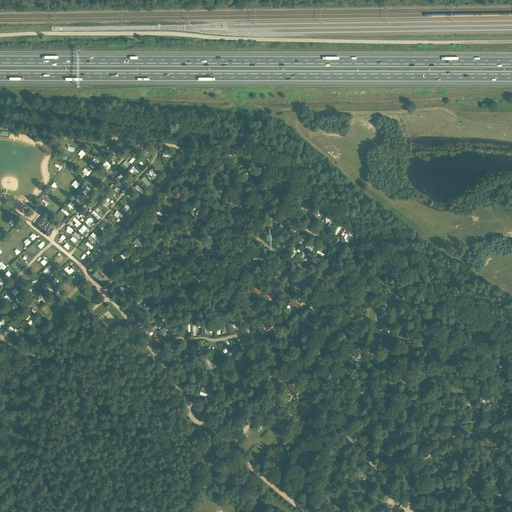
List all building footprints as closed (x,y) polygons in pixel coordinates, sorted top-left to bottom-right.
[(235,149),(237,149),(236,145),(226,147),(228,155),(235,153),(235,149)] [(145,148),(140,157),(143,159),(148,150),(145,148)] [(134,156),(128,163),(130,165),(136,158),(134,156)] [(259,163),(252,161),(249,168),(256,171),(259,163)] [(198,176),(204,168),(197,163),(192,169),(196,172),(195,174),(198,176)] [(151,169),(149,171),(153,176),(154,177),(156,178),(156,179),(158,177),(151,169)] [(184,172),(179,181),(182,183),(188,174),(184,172)] [(272,176),(272,180),(273,180),(273,185),(274,185),(282,186),(283,180),(282,180),(278,179),(278,177),(272,176)] [(144,177),(141,180),(148,187),(151,184),(144,177)] [(124,178),(115,187),(119,190),(127,181),(124,178)] [(217,191),(225,189),(223,182),(220,182),(220,180),(215,181),(217,191)] [(137,185),(135,187),(142,194),(144,192),(137,185)] [(176,191),(171,195),(178,203),(183,199),(176,191)] [(129,193),(127,196),(135,203),(138,200),(129,193)] [(312,202),(306,200),(307,198),(303,197),(300,206),(310,208),(312,202)] [(108,198),(102,204),(104,206),(110,200),(108,198)] [(257,209),(265,208),(265,202),(259,202),(259,200),(256,200),(257,209)] [(318,206),(312,216),(315,218),(321,208),(318,206)] [(63,208),(61,210),(67,216),(69,214),(63,208)] [(206,214),(199,209),(196,214),(206,221),(209,216),(207,214),(208,213),(207,212),(206,214)] [(94,210),(91,213),(98,220),(100,217),(94,210)] [(163,218),(156,213),(152,218),(158,224),(163,218)] [(327,216),(325,219),(333,224),(334,222),(327,216)] [(43,217),(37,225),(49,235),(54,229),(50,225),(52,223),(43,217)] [(74,217),(72,220),(79,226),(81,224),(74,217)] [(281,224),(273,231),(276,234),(283,226),(281,224)] [(103,226),(101,228),(107,234),(109,232),(103,226)] [(300,232),(295,241),(298,243),(303,234),(300,232)] [(93,233),(90,235),(98,243),(101,240),(93,233)] [(184,236),(177,233),(174,241),(180,244),(184,236)] [(209,240),(203,243),(205,247),(206,247),(209,252),(210,251),(212,255),(217,253),(211,239),(215,237),(214,234),(207,237),(209,240)] [(144,245),(137,238),(133,242),(140,249),(144,245)] [(283,238),(278,246),(281,248),(286,241),(283,238)] [(367,246),(361,249),(362,251),(363,251),(365,256),(370,253),(367,246)] [(127,264),(120,255),(115,259),(122,268),(127,264)] [(324,261),(318,271),(321,273),(327,263),(324,261)] [(385,263),(384,270),(393,271),(393,265),(387,265),(388,262),(385,262),(385,263)] [(50,264),(43,271),(45,273),(52,266),(50,264)] [(281,270),(276,269),(276,267),(273,266),(272,274),(280,276),(281,270)] [(107,279),(98,270),(93,275),(103,283),(107,279)] [(197,271),(192,276),(195,280),(198,277),(201,280),(206,274),(202,271),(200,273),(197,271)] [(350,274),(345,273),(346,272),(344,271),(342,277),(349,280),(350,274)] [(36,278),(30,284),(32,286),(38,280),(36,278)] [(302,278),(296,285),(301,289),(307,282),(302,278)] [(409,282),(407,287),(416,289),(417,284),(411,282),(412,279),(410,279),(409,282)] [(130,291),(131,286),(128,285),(127,289),(124,288),(121,287),(119,292),(122,293),(122,294),(127,295),(129,291),(130,291)] [(263,290),(261,288),(261,289),(257,285),(252,290),(257,296),(263,290)] [(274,287),(266,295),(271,301),(273,298),(275,300),(279,296),(277,294),(279,292),(280,290),(278,288),(277,290),(274,287)] [(373,287),(369,292),(374,297),(378,294),(374,290),(375,289),(373,287)] [(163,308),(174,300),(169,293),(163,298),(166,302),(162,306),(163,308)] [(6,295),(4,297),(10,303),(12,301),(6,295)] [(430,305),(428,307),(432,309),(433,307),(436,309),(441,302),(437,299),(438,298),(435,296),(430,305)] [(141,298),(132,304),(134,307),(143,301),(141,298)] [(294,298),(288,304),(292,307),(293,307),(296,310),(300,306),(294,301),(296,300),(294,298)] [(33,302),(30,305),(36,311),(39,309),(33,302)] [(257,304),(247,306),(249,313),(259,310),(257,304)] [(190,307),(187,311),(192,315),(190,317),(193,320),(198,314),(193,310),(190,307)] [(456,312),(453,318),(461,322),(463,316),(456,312)] [(159,316),(156,318),(162,326),(165,324),(159,316)] [(304,317),(300,325),(308,329),(311,321),(304,317)] [(270,318),(261,325),(265,331),(275,323),(270,318)] [(358,322),(355,321),(352,327),(359,331),(363,323),(359,320),(358,322)] [(155,324),(145,329),(147,333),(157,328),(155,324)] [(485,331),(481,328),(482,326),(479,325),(475,332),(483,336),(485,331)] [(425,329),(421,329),(420,339),(428,340),(429,332),(424,331),(425,329)] [(293,335),(289,340),(297,346),(301,341),(293,335)] [(336,338),(327,336),(326,343),(335,345),(336,338)] [(247,337),(244,339),(249,350),(252,348),(247,337)] [(504,342),(500,341),(499,351),(507,352),(507,345),(504,344),(504,342)] [(462,345),(455,342),(451,350),(459,353),(462,345)] [(273,349),(267,353),(269,356),(278,351),(274,345),(271,347),(273,349)] [(354,346),(351,347),(352,350),(354,357),(362,355),(359,347),(354,349),(354,346)] [(236,347),(225,354),(228,357),(238,350),(236,347)] [(246,353),(238,361),(244,366),(252,358),(246,353)] [(205,362),(203,363),(206,371),(208,370),(213,368),(208,357),(203,359),(205,362)] [(315,364),(317,363),(315,360),(313,361),(312,360),(305,365),(308,370),(315,365),(315,364)] [(485,363),(481,362),(482,360),(479,360),(476,369),(483,371),(485,363)] [(325,367),(323,368),(330,375),(335,372),(330,366),(326,369),(325,367)] [(193,367),(189,369),(194,379),(198,377),(193,367)] [(429,371),(419,368),(417,376),(420,377),(420,375),(427,377),(429,371)] [(259,380),(258,379),(253,384),(259,389),(265,383),(260,379),(259,380)] [(296,381),(288,384),(290,389),(289,390),(291,395),(299,392),(296,385),(298,385),(296,381)] [(462,384),(455,381),(453,387),(460,390),(462,384)] [(385,394),(392,393),(391,385),(388,385),(388,383),(383,384),(385,394)] [(213,390),(203,385),(200,392),(210,396),(213,390)] [(482,394),(480,397),(490,402),(491,399),(482,394)] [(320,395),(317,395),(316,403),(324,404),(325,398),(320,397),(320,395)] [(309,402),(308,399),(300,402),(304,412),(311,410),(309,402)] [(235,400),(230,402),(232,406),(233,408),(232,408),(234,413),(236,411),(240,409),(235,400)] [(420,406),(414,402),(409,408),(415,413),(420,406)] [(226,403),(220,405),(224,415),(229,413),(227,408),(228,407),(226,403)] [(441,416),(448,412),(446,408),(447,406),(445,404),(436,409),(441,416)] [(349,406),(344,405),(342,415),(349,417),(351,409),(348,408),(349,406)] [(498,416),(491,413),(487,420),(493,424),(498,416)] [(289,422),(287,421),(286,423),(282,421),(279,427),(286,430),(289,422)] [(324,426),(318,422),(315,429),(320,432),(324,426)] [(372,430),(365,427),(362,435),(370,438),(372,430)] [(427,435),(420,432),(417,439),(424,442),(427,435)] [(297,434),(294,436),(300,445),(303,442),(297,434)] [(331,443),(331,451),(343,452),(344,445),(339,445),(339,443),(331,443)] [(456,446),(451,452),(459,459),(464,454),(456,446)] [(404,455),(402,453),(403,452),(400,449),(397,452),(398,452),(396,454),(395,453),(393,456),(395,458),(396,457),(397,460),(399,458),(400,460),(403,458),(402,456),(404,455)] [(311,454),(305,450),(301,458),(307,462),(311,454)] [(274,460),(282,457),(281,452),(275,454),(274,452),(271,453),(274,460)] [(367,468),(361,468),(361,466),(358,466),(357,474),(366,475),(367,468)] [(393,472),(386,469),(383,475),(390,478),(393,472)] [(477,469),(470,478),(475,482),(482,474),(477,469)] [(328,487),(335,482),(331,475),(323,481),(328,487)] [(309,479),(302,476),(299,484),(306,487),(309,479)] [(430,483),(424,493),(429,496),(432,491),(435,487),(430,483)] [(357,486),(356,492),(365,494),(366,488),(357,486)] [(333,504),(342,509),(347,499),(338,494),(333,504)]
